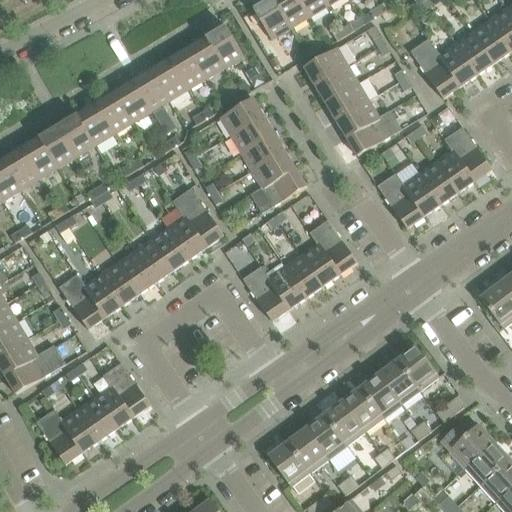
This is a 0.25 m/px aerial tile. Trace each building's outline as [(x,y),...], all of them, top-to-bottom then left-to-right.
[(291,31),(272,0),(253,12),(272,43),(291,31)] [(310,19),(298,0),(272,0),(291,31),(310,19)] [(298,0),(310,19),(330,8),(324,0),(298,0)] [(439,4),(436,0),(429,0),(426,2),(430,9),(439,4)] [(418,7),(419,10),(422,14),(430,9),(426,2),(418,7)] [(379,9),(383,16),(391,11),(387,4),(379,9)] [(374,21),(383,16),(379,9),(370,14),(374,21)] [(489,23),(511,55),(511,54),(511,19),(506,11),(489,23)] [(472,35),(494,66),(511,55),(489,23),(472,35)] [(342,31),(347,38),(354,33),(350,26),(342,31)] [(206,40),(224,72),(244,59),(226,28),(206,40)] [(347,38),(342,31),(333,36),(337,43),(347,38)] [(455,46),(477,78),(494,66),(472,35),(455,46)] [(379,50),(386,45),(381,37),(374,41),(379,50)] [(187,52),(205,83),(224,72),(206,40),(187,52)] [(428,42),(460,90),(477,78),(455,46),(440,57),(429,41),(428,42)] [(410,54),(443,102),(460,90),(428,42),(410,54)] [(386,45),(379,50),(384,59),(391,55),(386,45)] [(305,53),(309,60),(317,55),(313,48),(305,53)] [(338,50),(305,70),(315,88),(348,68),(338,50)] [(168,63),(187,94),(205,83),(187,52),(168,63)] [(309,60),(305,53),(296,59),(300,66),(309,60)] [(150,74),(168,105),(187,94),(168,63),(150,74)] [(326,106),(359,86),(348,68),(315,88),(326,106)] [(400,85),(408,81),(402,72),(395,76),(400,85)] [(131,85),(150,116),(168,105),(150,74),(131,85)] [(408,81),(400,85),(405,94),(412,89),(408,81)] [(113,96),(131,127),(150,116),(131,85),(113,96)] [(337,123),(370,104),(359,86),(326,106),(337,123)] [(234,105),(251,95),(247,88),(230,98),(234,105)] [(94,107),(113,138),(131,127),(113,96),(94,107)] [(231,139),(264,119),(253,101),(220,121),(231,139)] [(347,141),(391,114),(391,113),(379,120),(370,104),(337,123),(347,141)] [(76,118),(94,149),(113,138),(94,107),(76,118)] [(177,130),(164,109),(153,115),(166,136),(177,130)] [(201,115),(205,122),(214,117),(210,110),(201,115)] [(358,159),(402,132),(391,114),(347,141),(358,159)] [(205,122),(201,115),(193,120),(197,127),(205,122)] [(57,129),(76,160),(94,149),(76,118),(57,129)] [(438,118),(432,122),(436,128),(440,126),(440,121),(438,118)] [(242,156),(275,137),(264,119),(231,139),(242,156)] [(414,133),(419,140),(427,134),(423,127),(414,133)] [(39,140),(57,172),(76,160),(57,129),(39,140)] [(493,172),(463,130),(446,142),(475,184),(493,172)] [(419,140),(414,133),(406,139),(411,146),(419,140)] [(252,174),(285,154),(275,137),(242,156),(252,174)] [(168,144),(172,151),(181,146),(177,139),(168,144)] [(20,152),(39,183),(57,172),(39,140),(20,152)] [(437,164),(458,196),(475,184),(446,142),(445,143),(452,153),(437,164)] [(172,151),(168,144),(160,149),(164,156),(172,151)] [(390,150),(382,156),(387,163),(395,157),(390,150)] [(189,163),(196,159),(191,151),(184,155),(189,163)] [(2,163),(20,194),(39,183),(20,152),(2,163)] [(252,199),(296,172),(285,154),(252,174),(262,190),(251,197),(252,199)] [(196,159),(189,163),(195,172),(202,168),(196,159)] [(131,166),(135,173),(144,168),(140,161),(131,166)] [(0,163),(0,202),(1,205),(20,194),(2,163),(0,163)] [(437,164),(419,176),(441,208),(458,196),(437,164)] [(135,173),(131,166),(123,171),(127,178),(135,173)] [(155,170),(160,178),(168,173),(162,166),(155,170)] [(262,216),(307,190),(296,172),(252,199),(262,216)] [(134,181),(138,188),(147,183),(143,176),(134,181)] [(395,177),(424,219),(441,208),(419,176),(404,187),(396,176),(395,177)] [(378,189),(407,231),(424,219),(395,177),(378,189)] [(138,188),(134,181),(125,186),(130,193),(138,188)] [(109,193),(107,190),(105,186),(95,192),(100,198),(109,193)] [(210,198),(217,194),(212,186),(205,190),(210,198)] [(224,239),(191,191),(174,203),(207,250),(224,239)] [(87,197),(91,203),(100,198),(95,192),(87,197)] [(113,200),(109,193),(100,198),(104,205),(113,200)] [(217,194),(210,198),(216,207),(223,203),(217,194)] [(91,203),(93,206),(95,210),(104,205),(100,198),(91,203)] [(162,221),(168,230),(190,262),(207,250),(174,203),(173,204),(177,210),(162,221)] [(56,211),(61,218),(69,213),(65,206),(56,211)] [(61,218),(56,211),(48,216),(52,223),(61,218)] [(275,219),(279,226),(288,220),(283,213),(275,219)] [(64,223),(68,230),(77,225),(73,218),(64,223)] [(279,226),(275,219),(267,225),(271,232),(279,226)] [(68,230),(64,223),(55,228),(60,235),(68,230)] [(311,235),(341,277),(358,265),(328,223),(311,235)] [(19,233),(24,240),(32,235),(28,228),(19,233)] [(151,242),(173,274),(190,262),(168,230),(151,242)] [(24,240),(19,233),(11,238),(15,245),(24,240)] [(48,234),(40,239),(45,246),(52,241),(48,234)] [(302,257),(324,289),(341,277),(311,235),(310,236),(318,247),(302,257)] [(251,236),(242,242),(247,248),(255,243),(251,236)] [(135,254),(156,286),(173,274),(151,242),(135,254)] [(118,266),(140,297),(156,286),(135,254),(118,266)] [(285,269),(307,301),(324,289),(302,257),(285,269)] [(101,277),(123,309),(140,297),(118,266),(101,277)] [(260,270),(290,312),(307,301),(285,269),(269,280),(261,269),(260,270)] [(243,282),(273,324),(290,312),(260,270),(243,282)] [(50,292),(40,274),(33,279),(43,296),(50,292)] [(511,276),(499,286),(511,302),(511,276)] [(76,278),(106,321),(123,309),(101,277),(85,288),(78,277),(76,278)] [(59,290),(89,332),(106,321),(76,278),(59,290)] [(511,324),(511,302),(499,286),(480,300),(503,331),(511,324)] [(6,306),(0,309),(0,334),(17,324),(6,306)] [(71,327),(61,309),(54,314),(64,331),(71,327)] [(17,324),(0,334),(0,358),(28,342),(17,324)] [(28,342),(0,358),(0,370),(5,379),(55,349),(54,348),(37,358),(28,342)] [(397,362),(420,393),(439,379),(416,348),(397,362)] [(16,397),(61,370),(65,367),(55,349),(5,379),(16,397)] [(379,376),(402,407),(420,393),(397,362),(379,376)] [(83,365),(79,368),(74,371),(79,378),(87,372),(83,365)] [(151,408),(122,366),(105,377),(134,420),(151,408)] [(79,378),(74,371),(66,376),(71,383),(79,378)] [(361,390),(384,421),(402,407),(379,376),(361,390)] [(95,400),(117,432),(134,420),(105,377),(103,378),(111,390),(95,400)] [(50,388),(41,393),(46,400),(55,394),(50,388)] [(343,403),(365,434),(384,421),(361,390),(343,403)] [(78,412),(100,444),(117,432),(95,400),(78,412)] [(444,425),(464,410),(456,400),(436,415),(444,425)] [(324,417),(347,448),(365,434),(343,403),(324,417)] [(53,413),(83,456),(100,444),(78,412),(62,423),(55,412),(53,413)] [(83,456),(53,413),(36,425),(66,467),(83,456)] [(306,431),(329,461),(347,448),(324,417),(306,431)] [(418,428),(426,439),(433,433),(425,423),(418,428)] [(466,471),(495,445),(478,427),(470,435),(462,425),(441,444),(466,471)] [(426,439),(418,428),(411,433),(419,444),(426,439)] [(329,461),(306,431),(288,444),(311,475),(329,461)] [(311,475),(288,444),(269,459),(292,489),(311,475)] [(495,445),(466,471),(482,488),(510,462),(495,445)] [(381,455),(389,466),(396,461),(388,450),(381,455)] [(389,466),(381,455),(374,461),(382,471),(389,466)] [(511,464),(510,462),(482,488),(497,505),(511,490),(511,464)] [(392,482),(402,475),(397,468),(386,475),(392,482)] [(345,483),(352,493),(359,488),(352,478),(345,483)] [(352,493),(345,483),(338,488),(346,498),(352,493)] [(423,489),(419,493),(414,498),(420,504),(429,496),(423,489)] [(503,511),(511,511),(511,490),(497,505),(503,511)] [(434,500),(435,502),(440,507),(449,498),(443,492),(434,500)] [(306,511),(327,511),(334,507),(327,496),(306,511)] [(435,502),(434,500),(429,496),(420,504),(426,511),(435,502)] [(197,511),(218,511),(211,502),(197,511)] [(360,511),(351,502),(339,511),(360,511)]
